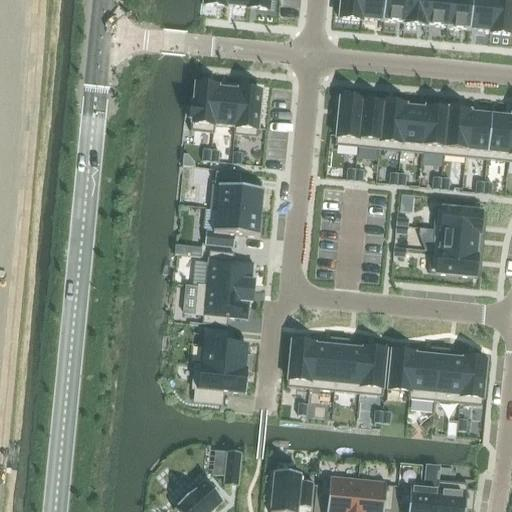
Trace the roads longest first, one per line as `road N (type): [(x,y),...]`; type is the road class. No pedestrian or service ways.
road 1 (tertiary): [(53,511),(99,36)]
road 2 (residential): [(308,55),(287,264),(295,292)]
road 3 (residential): [(295,292),(511,318)]
road 4 (residential): [(99,36),(308,55)]
road 5 (residential): [(308,55),(511,76)]
road 6 (residential): [(511,372),(496,511)]
road 7 (residential): [(263,411),(273,326),(295,292)]
